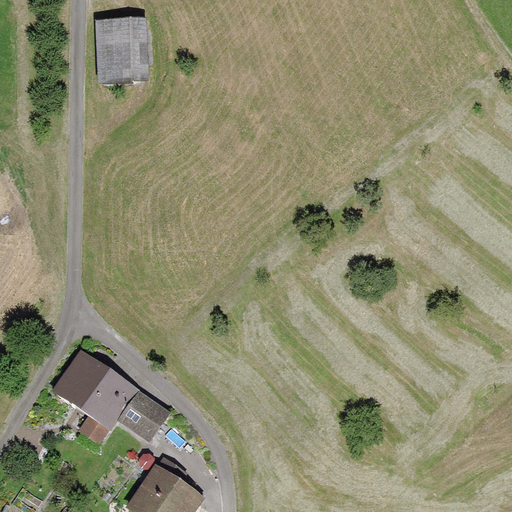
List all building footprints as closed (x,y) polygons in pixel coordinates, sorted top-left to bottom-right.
[(140,26),(95,27),(96,83),(142,82),(140,26)] [(117,376),(81,352),(53,393),(89,417),(110,431),(111,432),(118,424),(139,392),(117,376)] [(139,392),(118,424),(150,445),(171,413),(139,392)] [(110,431),(89,417),(79,432),(100,446),(110,431)] [(157,465),(126,509),(130,511),(194,511),(204,499),(183,484),(189,476),(183,471),(164,458),(159,467),(157,465)]
